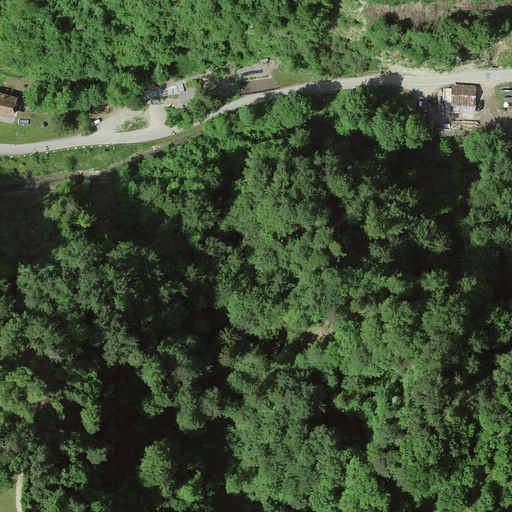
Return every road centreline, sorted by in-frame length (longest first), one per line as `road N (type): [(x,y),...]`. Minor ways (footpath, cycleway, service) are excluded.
road 1 (residential): [(0,149),(138,136),(331,84),(511,74)]
road 2 (track): [(21,511),(18,486),(36,403),(15,388),(0,391)]
